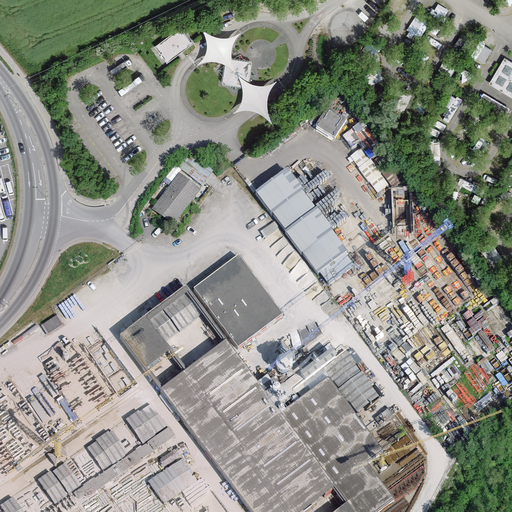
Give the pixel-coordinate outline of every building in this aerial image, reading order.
[(404,15),(414,0),(395,0),(391,6),(404,15)] [(409,28),(422,36),(430,23),(418,15),(409,28)] [(153,46),(165,63),(192,44),(181,27),(153,46)] [(254,62),(226,58),(223,83),(250,86),(254,62)] [(511,62),(506,59),(491,84),(511,96),(511,62)] [(484,93),(479,101),(504,116),(509,108),(484,93)] [(345,124),(326,112),(314,130),(333,142),(345,124)] [(362,123),(342,137),(350,148),(362,139),(375,157),(383,152),(362,123)] [(387,186),(361,152),(351,159),(377,193),(387,186)] [(348,254),(288,172),(258,195),(318,276),(320,274),(346,256),(348,254)] [(202,190),(181,173),(152,209),(174,226),(202,190)] [(346,256),(320,274),(330,287),(355,269),(346,256)] [(196,290),(241,349),(285,315),(240,257),(196,290)] [(187,290),(121,339),(250,511),(383,511),(396,503),(369,466),(385,454),(355,414),(378,397),(347,354),(338,362),(333,355),(305,375),(299,367),(293,371),(291,374),(288,377),(290,379),(280,387),(275,381),(262,390),(246,369),(235,354),(187,290)] [(63,325),(57,316),(43,325),(49,334),(63,325)] [(289,362),(285,361),(281,361),(278,364),(277,367),(277,371),(278,374),(281,376),(285,377),(288,377),(291,374),(293,371),(293,367),(292,364),(289,362)] [(198,484),(182,461),(150,483),(166,506),(198,484)]
